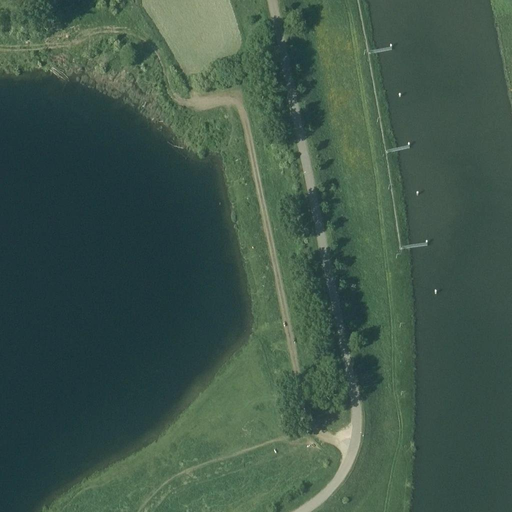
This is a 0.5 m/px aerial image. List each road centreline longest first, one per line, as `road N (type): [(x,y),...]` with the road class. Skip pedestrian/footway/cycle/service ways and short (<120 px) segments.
road 1 (track): [(353,447),(320,435),(305,413),(234,101),(198,104),(173,63),(134,40),(0,52)]
road 2 (unclassified): [(303,511),(343,471),(357,417),(271,0)]
